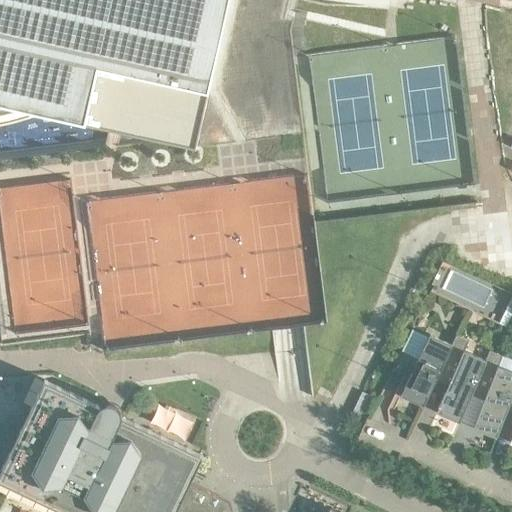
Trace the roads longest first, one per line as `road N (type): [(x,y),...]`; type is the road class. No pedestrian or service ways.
road 1 (unclassified): [(297,455),(301,430),(284,405),(257,398),(229,415),(222,441),(235,467),(267,477),(294,461)]
road 2 (unclassified): [(417,511),(297,455)]
